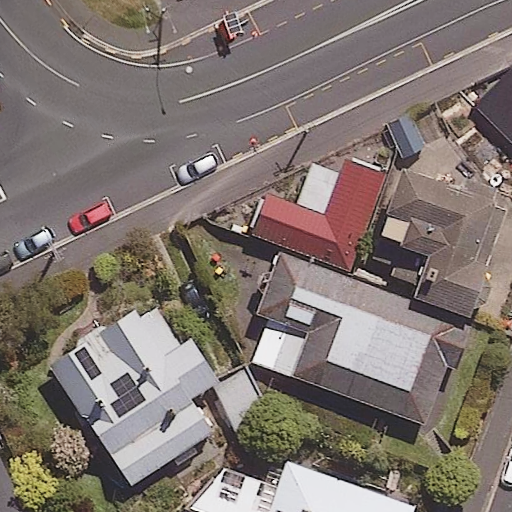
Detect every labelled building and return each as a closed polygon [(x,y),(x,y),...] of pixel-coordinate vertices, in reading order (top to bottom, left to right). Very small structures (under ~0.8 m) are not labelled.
[(383,168),(340,152),(335,167),(310,158),(295,200),(263,189),(248,229),(347,266),(383,168)] [(421,245),(406,287),(462,308),(499,205),(487,191),(398,159),(373,228),(421,245)] [(451,361),(467,318),(275,247),(253,308),(268,313),(252,358),(422,419),(444,358),(451,361)] [(166,344),(136,299),(47,359),(129,480),(209,426),(187,393),(214,375),(185,332),(166,344)] [(211,511),(407,511),(411,503),(284,453),(280,464),(269,460),(261,480),(230,468),(221,490),(203,483),(194,505),(211,511)] [(24,511),(0,460),(0,511),(24,511)]
